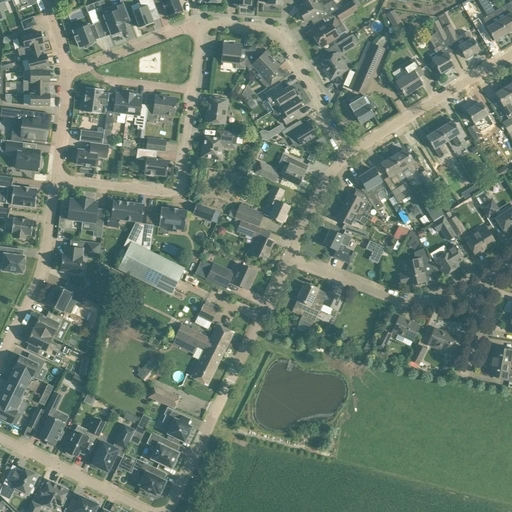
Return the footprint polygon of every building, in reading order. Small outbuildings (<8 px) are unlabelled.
[(5,2),(10,0),(0,0),(0,20),(6,18),(3,11),(8,9),(5,2)] [(156,8),(154,3),(152,0),(138,0),(142,7),(133,11),(133,13),(139,28),(153,22),(149,11),(156,8)] [(152,0),(154,3),(161,1),(167,17),(183,11),(178,0),(152,0)] [(314,24),(335,12),(339,9),(332,0),(331,0),(323,5),(321,2),(318,4),(314,0),(308,0),(302,4),(304,7),(298,10),(305,22),(311,18),(314,24)] [(462,4),(458,6),(461,12),(465,10),(472,22),(478,18),(468,0),(462,4)] [(487,0),(481,0),(488,12),(493,10),(487,0)] [(511,0),(508,0),(510,2),(494,12),(507,33),(509,32),(510,33),(511,32),(511,0)] [(339,9),(335,12),(340,20),(357,9),(352,1),(339,9)] [(97,13),(101,11),(98,2),(93,3),(97,13)] [(93,4),(85,7),(88,13),(95,9),(93,4)] [(125,28),(123,23),(130,20),(124,4),(122,5),(110,9),(111,13),(104,16),(111,34),(113,34),(115,35),(119,34),(119,31),(126,29),(125,28)] [(394,10),(386,14),(394,27),(401,22),(394,10)] [(494,41),(507,33),(494,12),(483,18),(488,27),(486,28),(494,41)] [(445,13),(438,17),(443,28),(444,29),(442,30),(446,39),(449,43),(457,39),(455,34),(450,24),(447,18),(445,13)] [(36,25),(33,17),(21,21),(24,30),(36,25)] [(436,33),(428,37),(435,48),(433,49),(439,58),(433,61),(435,64),(440,73),(441,73),(442,75),(448,71),(447,69),(453,65),(448,57),(446,54),(438,42),(440,41),(440,42),(446,39),(442,30),(438,21),(436,17),(430,20),(432,23),(431,24),(436,33)] [(320,47),(329,42),(338,36),(333,27),(338,24),(335,19),(312,33),(320,47)] [(480,20),(473,24),(486,45),(492,41),(480,20)] [(98,39),(106,36),(100,21),(92,24),(93,26),(89,27),(89,25),(88,25),(73,31),(75,37),(75,38),(76,38),(77,41),(76,41),(77,42),(79,47),(83,46),(85,48),(93,43),(92,42),(94,41),(95,42),(94,40),(97,38),(98,39)] [(43,43),(40,32),(25,36),(24,30),(10,35),(11,40),(17,38),(20,48),(20,49),(42,43),(43,43)] [(465,43),(459,47),(460,49),(465,58),(466,58),(467,60),(473,56),(472,54),(479,50),(474,41),(472,39),(468,31),(461,36),(465,43)] [(342,52),(356,44),(352,37),(338,45),(342,52)] [(383,49),(372,44),(368,42),(357,69),(349,87),(364,93),(383,49)] [(45,55),(42,43),(20,49),(20,48),(17,49),(20,61),(22,61),(22,60),(28,59),(45,55)] [(247,49),(240,49),(234,48),(234,46),(223,45),(221,62),(235,63),(235,68),(245,69),(245,65),(247,49)] [(258,72),(273,58),(266,51),(260,56),(254,50),(247,49),(245,65),(249,69),(254,68),(258,72)] [(330,79),(339,74),(347,69),(337,53),(322,62),(327,71),(326,71),(330,79)] [(30,70),(46,66),(49,66),(46,54),(45,55),(28,59),(30,70)] [(273,73),(275,71),(280,66),(273,58),(258,72),(262,77),(259,80),(267,88),(282,79),(277,73),(275,75),(273,73)] [(421,70),(415,62),(414,59),(402,67),(407,75),(396,82),(401,91),(402,93),(403,93),(405,95),(421,85),(415,74),(421,70)] [(48,82),(49,82),(49,71),(46,71),(46,66),(30,70),(30,82),(48,82)] [(30,82),(23,82),(23,94),(30,94),(48,94),(48,82),(30,82)] [(281,84),(264,94),(270,104),(270,103),(270,104),(273,110),(298,95),(296,91),(294,92),(290,86),(284,89),(281,84)] [(238,86),(234,92),(240,96),(244,90),(238,86)] [(511,93),(508,86),(496,94),(501,102),(503,106),(502,107),(509,119),(502,123),(509,133),(511,138),(511,93)] [(106,115),(107,104),(109,93),(103,93),(103,90),(86,87),(84,102),(82,103),(81,109),(83,110),(83,112),(106,115)] [(126,115),(129,93),(122,92),(122,94),(116,93),(114,105),(107,104),(106,115),(104,130),(112,131),(113,122),(117,123),(117,116),(120,116),(120,114),(126,115)] [(144,130),(145,122),(147,109),(140,108),(142,97),(136,96),(136,94),(129,93),(126,115),(133,116),(132,118),(135,118),(134,125),(138,125),(137,129),(144,130)] [(30,106),(49,106),(49,94),(48,94),(30,94),(30,106)] [(284,113),(280,115),(280,116),(286,125),(289,122),(298,117),(300,116),(297,110),(303,106),(299,100),(301,99),(298,95),(280,106),(284,113)] [(351,103),(348,105),(360,124),(374,116),(362,96),(360,98),(358,95),(349,101),(351,103)] [(176,99),(155,96),(154,109),(147,108),(147,109),(145,122),(156,124),(157,114),(174,116),(175,110),(177,110),(177,105),(175,104),(176,99)] [(207,110),(205,122),(213,123),(213,124),(217,125),(217,123),(223,124),(225,110),(227,110),(228,100),(218,99),(218,98),(210,97),(208,110),(207,110)] [(252,98),(246,102),(250,109),(256,106),(252,98)] [(487,114),(486,111),(481,103),(467,111),(475,125),(468,129),(475,141),(483,136),(478,129),(491,121),(487,114)] [(42,113),(7,108),(6,117),(15,118),(14,127),(22,128),(21,136),(45,139),(47,122),(41,121),(42,113)] [(460,133),(458,129),(452,120),(439,128),(447,142),(452,138),(458,147),(465,142),(460,134),(460,133)] [(309,123),(304,126),(300,128),(297,122),(284,130),(281,132),(285,138),(288,136),(290,140),(293,140),(297,139),(300,145),(306,142),(306,143),(311,140),(311,139),(317,135),(314,132),(315,131),(312,126),(311,127),(309,123)] [(442,145),(447,142),(439,128),(426,137),(434,150),(435,149),(440,158),(448,153),(442,145)] [(102,144),(104,133),(81,130),(79,141),(95,143),(102,144)] [(235,149),(236,145),(237,133),(222,131),(221,141),(218,141),(218,138),(205,137),(204,148),(202,148),(201,157),(211,159),(218,160),(220,160),(221,153),(222,147),(231,148),(235,149)] [(483,151),(493,146),(489,138),(479,144),(483,151)] [(164,152),(166,141),(148,139),(146,150),(157,151),(164,152)] [(1,140),(0,147),(0,149),(0,150),(1,152),(3,153),(5,153),(5,152),(17,153),(15,168),(27,169),(37,171),(37,169),(39,168),(40,161),(38,161),(40,151),(21,149),(22,143),(7,141),(1,140)] [(75,156),(75,158),(75,160),(77,161),(76,164),(83,165),(84,166),(84,167),(86,168),(88,168),(90,168),(91,167),(91,166),(95,166),(96,157),(106,158),(108,149),(116,150),(117,146),(108,145),(102,144),(95,143),(94,150),(90,150),(90,152),(78,150),(78,154),(76,155),(75,156)] [(157,151),(146,150),(137,149),(136,159),(146,161),(144,174),(146,174),(146,175),(154,176),(154,175),(166,177),(168,161),(156,159),(157,151)] [(418,170),(411,158),(405,150),(393,157),(402,171),(407,167),(411,174),(418,170)] [(308,166),(299,162),(288,156),(285,163),(289,165),(283,178),(289,181),(298,185),(301,179),(302,179),(303,178),(302,177),(304,172),(305,172),(308,166)] [(393,157),(381,164),(387,173),(394,184),(400,180),(396,174),(402,171),(393,157)] [(255,172),(260,174),(275,182),(279,172),(259,163),(255,172)] [(505,165),(494,173),(498,180),(510,172),(508,170),(507,169),(505,165)] [(360,178),(365,187),(361,189),(376,211),(384,206),(377,194),(385,188),(374,169),(360,178)] [(429,191),(435,188),(425,170),(419,174),(429,191)] [(0,186),(8,187),(6,203),(14,204),(13,206),(20,207),(21,205),(35,207),(37,190),(12,186),(13,178),(0,176),(0,186)] [(402,184),(391,191),(398,203),(410,196),(402,184)] [(283,191),(274,187),(267,201),(275,205),(269,217),(282,223),(289,207),(278,202),(283,191)] [(372,205),(367,198),(363,193),(355,188),(351,195),(349,193),(342,206),(368,220),(370,221),(373,216),(368,213),(372,205)] [(492,199),(490,201),(483,191),(480,192),(482,196),(476,200),(481,206),(488,217),(499,210),(492,199)] [(393,196),(388,199),(396,212),(401,209),(393,196)] [(82,221),(85,199),(77,198),(77,200),(70,199),(68,213),(60,212),(58,227),(71,229),(72,220),(82,221)] [(473,204),(469,198),(463,202),(467,208),(473,204)] [(82,221),(82,223),(92,224),(91,230),(94,230),(93,236),(101,238),(103,222),(95,221),(98,203),(93,202),(93,200),(85,199),(82,221)] [(112,211),(111,217),(108,216),(107,226),(118,228),(119,220),(142,223),(144,205),(113,201),(113,203),(111,204),(110,209),(112,211)] [(197,203),(192,214),(211,222),(215,210),(197,203)] [(238,204),(233,217),(235,218),(241,220),(258,227),(262,216),(250,211),(251,209),(240,205),(238,204)] [(365,225),(368,220),(342,206),(335,219),(345,223),(342,229),(345,230),(356,234),(366,238),(368,233),(359,228),(358,230),(350,225),(353,218),(365,225)] [(0,217),(8,218),(9,210),(0,208),(0,217)] [(161,208),(160,215),(159,227),(169,228),(169,230),(175,231),(176,229),(184,230),(187,211),(177,210),(177,209),(171,208),(171,209),(161,208)] [(379,210),(382,217),(387,215),(384,208),(379,210)] [(511,208),(496,219),(505,233),(511,228),(511,208)] [(403,211),(398,214),(404,224),(409,221),(403,211)] [(419,219),(424,226),(430,222),(425,215),(419,219)] [(434,222),(431,224),(436,232),(440,230),(447,241),(456,236),(443,216),(443,215),(433,221),(434,222)] [(11,233),(13,233),(13,238),(25,240),(26,235),(31,236),(33,221),(13,218),(11,233)] [(237,231),(246,235),(247,232),(257,236),(260,228),(258,227),(241,220),(237,231)] [(402,241),(407,228),(397,225),(393,237),(402,241)] [(152,228),(145,227),(137,226),(129,241),(131,242),(150,251),(152,228)] [(226,232),(225,228),(221,226),(217,229),(218,234),(222,235),(226,232)] [(495,242),(489,234),(486,228),(473,236),(472,235),(465,239),(470,247),(475,256),(482,251),(495,242)] [(342,236),(330,230),(329,231),(328,230),(325,236),(327,237),(323,244),(336,250),(333,256),(349,263),(355,251),(346,247),(351,237),(344,233),(342,236)] [(416,233),(410,230),(408,235),(418,242),(419,239),(416,233)] [(273,242),(264,238),(260,236),(255,246),(252,245),(248,253),(263,260),(264,259),(265,260),(273,242)] [(63,254),(61,271),(80,274),(82,256),(99,258),(100,243),(80,241),(79,249),(65,247),(64,254),(63,254)] [(369,241),(365,249),(372,252),(368,260),(376,264),(377,263),(381,255),(382,254),(385,248),(369,241)] [(395,253),(401,243),(398,241),(392,251),(395,253)] [(184,268),(150,251),(131,242),(118,269),(171,295),(184,268)] [(14,255),(14,248),(0,246),(0,262),(3,263),(2,271),(12,272),(12,273),(14,274),(15,274),(17,274),(18,274),(18,273),(22,273),(22,271),(24,272),(24,270),(25,269),(25,267),(24,265),(23,265),(24,257),(14,255)] [(463,260),(458,251),(455,246),(445,251),(447,254),(435,261),(444,275),(458,266),(457,264),(463,260)] [(427,257),(415,259),(402,262),(405,274),(401,275),(403,284),(407,283),(407,285),(412,284),(413,286),(421,284),(420,283),(426,282),(424,276),(435,274),(431,264),(427,257)] [(256,272),(241,265),(239,264),(235,272),(214,263),(212,266),(206,279),(226,289),(229,281),(247,289),(251,280),(252,280),(256,272)] [(63,290),(55,286),(51,294),(49,293),(44,303),(48,305),(48,304),(63,312),(69,298),(82,305),(88,292),(67,282),(63,290)] [(296,308),(294,312),(300,315),(297,322),(309,328),(313,321),(314,322),(320,310),(323,303),(333,308),(337,310),(339,307),(343,298),(328,292),(327,294),(318,290),(318,289),(305,283),(297,299),(298,300),(294,307),(296,308)] [(211,322),(216,311),(204,305),(198,316),(211,322)] [(34,328),(54,338),(64,319),(49,311),(46,318),(40,315),(38,320),(36,319),(33,325),(35,326),(34,328)] [(412,341),(415,335),(419,326),(399,316),(392,331),(405,337),(402,342),(410,346),(412,341)] [(179,330),(176,336),(197,347),(204,351),(220,358),(233,333),(224,328),(217,325),(210,338),(182,324),(179,330)] [(54,339),(54,338),(34,328),(33,331),(31,330),(28,336),(30,337),(27,342),(40,348),(37,354),(52,362),(56,355),(52,353),(55,347),(49,343),(51,338),(54,339)] [(428,344),(440,349),(450,353),(457,336),(446,332),(445,333),(435,329),(428,344)] [(383,351),(385,347),(391,334),(384,330),(376,347),(383,351)] [(339,339),(317,333),(315,338),(338,344),(339,339)] [(375,346),(366,342),(363,351),(373,354),(376,349),(374,348),(375,346)] [(418,345),(411,360),(412,360),(419,364),(420,360),(426,349),(418,345)] [(511,348),(506,348),(506,349),(495,347),(493,361),(511,364),(511,357),(511,348)] [(200,360),(192,377),(207,385),(220,358),(204,351),(200,360)] [(42,368),(45,361),(30,353),(27,359),(20,356),(19,358),(18,358),(14,366),(15,366),(14,368),(15,369),(15,368),(31,376),(31,377),(36,379),(41,368),(42,368)] [(145,380),(158,365),(151,359),(138,374),(145,380)] [(511,372),(510,372),(511,364),(493,361),(490,375),(501,377),(501,379),(511,380),(511,372)] [(25,387),(31,377),(31,376),(15,368),(15,369),(9,380),(25,387)] [(81,377),(78,385),(85,388),(89,381),(81,377)] [(20,399),(25,387),(9,380),(4,391),(20,399)] [(174,408),(179,397),(153,386),(149,397),(174,408)] [(47,398),(51,391),(46,389),(42,396),(47,398)] [(20,399),(4,391),(0,398),(0,403),(16,411),(22,400),(20,399)] [(45,410),(53,414),(62,396),(54,392),(45,410)] [(44,405),(47,398),(42,396),(39,403),(44,405)] [(0,403),(0,421),(1,422),(1,421),(6,424),(7,422),(15,426),(21,414),(16,411),(0,403)] [(184,441),(186,438),(188,438),(191,432),(189,431),(191,427),(179,421),(182,415),(167,408),(164,415),(165,415),(162,423),(171,427),(168,434),(184,441)] [(39,422),(42,415),(35,412),(32,419),(39,422)] [(65,424),(49,416),(45,424),(38,438),(48,442),(47,444),(52,447),(53,445),(54,446),(58,439),(60,440),(63,432),(61,431),(65,424)] [(35,430),(39,422),(32,419),(28,426),(35,430)] [(70,440),(65,451),(66,451),(65,453),(72,456),(73,455),(77,456),(79,452),(83,454),(86,449),(89,443),(90,440),(96,443),(105,423),(96,419),(90,431),(88,430),(85,436),(75,431),(74,433),(72,432),(68,439),(70,440)] [(119,446),(126,449),(135,430),(124,425),(119,434),(113,448),(100,441),(94,452),(97,454),(92,464),(94,465),(93,466),(99,469),(100,468),(107,471),(119,446)] [(174,467),(177,460),(175,460),(178,453),(168,448),(171,442),(152,432),(147,443),(153,446),(151,450),(155,451),(151,459),(171,468),(172,466),(174,467)] [(146,472),(149,465),(137,459),(132,468),(138,471),(138,473),(138,475),(139,476),(140,477),(142,478),(139,484),(142,485),(141,488),(155,495),(156,493),(159,494),(160,492),(161,493),(164,487),(163,486),(165,481),(146,472)] [(7,476),(0,490),(0,495),(8,503),(15,489),(28,495),(29,493),(32,494),(35,487),(33,486),(38,475),(24,468),(22,472),(15,469),(11,478),(7,476)] [(68,490),(49,480),(41,497),(43,498),(41,503),(55,510),(58,505),(60,506),(61,505),(62,506),(67,497),(65,496),(68,490)] [(63,511),(94,511),(98,505),(96,504),(97,502),(90,498),(88,500),(81,496),(73,511),(66,508),(63,511)] [(26,511),(38,511),(41,506),(32,502),(26,511)]
